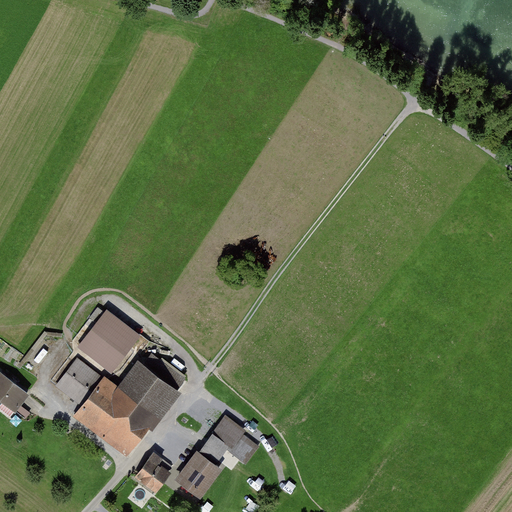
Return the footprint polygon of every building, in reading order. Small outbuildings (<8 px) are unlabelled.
[(107,306),(77,345),(111,371),(141,333),(107,306)] [(102,375),(78,356),(56,385),(80,404),(102,375)] [(153,428),(181,388),(140,357),(118,383),(105,373),(102,375),(80,404),(73,414),(127,456),(148,425),(153,428)] [(28,389),(0,367),(0,397),(14,407),(28,389)] [(246,432),(224,418),(204,449),(226,463),(246,432)] [(202,449),(180,478),(201,495),(223,466),(202,449)] [(156,451),(137,475),(157,490),(175,467),(156,451)]
